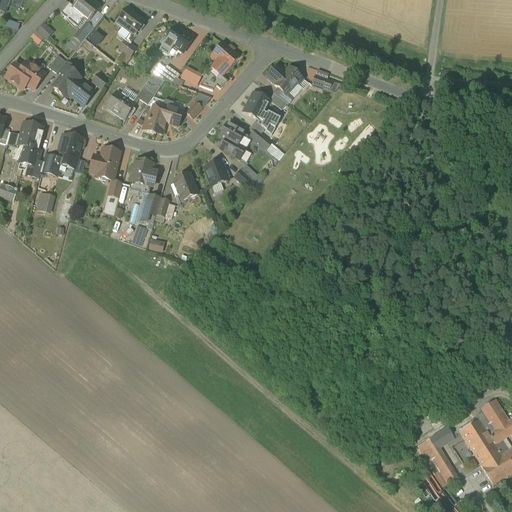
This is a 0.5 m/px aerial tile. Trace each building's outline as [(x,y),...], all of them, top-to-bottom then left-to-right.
[(0,0),(0,11),(5,14),(10,0),(0,0)] [(91,0),(79,0),(73,8),(72,9),(85,20),(87,22),(89,23),(102,9),(91,0)] [(73,8),(69,4),(61,15),(78,29),(85,20),(72,9),(73,8)] [(146,23),(128,9),(116,25),(134,39),(146,23)] [(87,22),(73,38),(81,45),(93,30),(88,26),(89,23),(87,22)] [(184,33),(176,28),(166,43),(173,48),(174,47),(184,54),(193,40),(192,41),(183,34),(184,33)] [(137,50),(126,42),(119,50),(123,53),(130,59),(131,58),(137,50)] [(224,45),(212,58),(218,63),(228,71),(239,59),(233,53),(235,50),(231,47),(229,49),(224,45)] [(123,53),(115,64),(125,67),(132,59),(131,58),(130,59),(123,53)] [(58,57),(49,69),(57,75),(59,73),(66,64),(58,57)] [(218,63),(212,70),(214,71),(207,78),(214,84),(221,77),(222,78),(228,71),(218,63)] [(27,64),(22,71),(15,66),(6,79),(23,92),(27,87),(34,92),(45,76),(27,64)] [(67,64),(59,73),(64,77),(69,70),(69,71),(72,68),(67,64)] [(167,67),(159,79),(172,84),(178,75),(167,67)] [(289,69),(285,74),(278,67),(267,79),(278,89),(287,97),(289,94),(297,85),(299,86),(303,81),(289,69)] [(69,71),(69,70),(64,77),(54,90),(66,99),(68,96),(84,108),(94,95),(79,82),(81,80),(69,71)] [(108,83),(99,75),(93,83),(102,91),(108,83)] [(221,77),(214,84),(217,88),(221,91),(228,83),(222,78),(221,77)] [(340,86),(316,77),(313,86),(309,85),(303,81),(309,85),(333,94),(340,86)] [(214,84),(207,78),(200,87),(213,92),(217,88),(214,84)] [(289,94),(287,97),(278,89),(274,95),(288,105),(294,99),(289,94)] [(155,97),(146,90),(139,100),(148,107),(155,97)] [(136,106),(117,93),(107,108),(126,121),(136,106)] [(212,99),(199,95),(193,102),(202,110),(212,99)] [(250,102),(244,114),(258,122),(259,122),(263,114),(270,103),(253,95),(249,102),(250,102)] [(202,110),(193,102),(188,108),(190,110),(186,114),(193,120),(202,110)] [(183,113),(163,106),(162,111),(158,122),(166,125),(178,129),(183,113)] [(162,111),(154,109),(152,116),(150,115),(148,121),(147,121),(143,131),(156,136),(156,134),(163,136),(166,125),(158,122),(162,111)] [(267,116),(263,114),(259,122),(258,122),(257,125),(271,137),(280,120),(268,114),(267,116)] [(42,130),(24,125),(21,138),(19,146),(38,152),(41,140),(40,140),(42,130)] [(244,135),(227,125),(219,139),(225,143),(221,151),(239,161),(245,151),(237,147),(244,135)] [(271,145),(255,132),(250,138),(267,151),(271,145)] [(21,138),(12,136),(9,146),(18,149),(19,146),(21,138)] [(84,141),(66,137),(65,142),(62,141),(59,152),(62,153),(60,161),(59,166),(75,171),(81,151),(83,150),(85,144),(83,142),(84,141)] [(103,150),(101,159),(94,157),(90,175),(97,176),(96,179),(112,183),(114,183),(121,154),(103,150)] [(44,160),(36,157),(32,170),(42,172),(45,160),(44,160)] [(60,161),(46,157),(45,160),(42,172),(41,174),(56,178),(59,166),(60,161)] [(154,166),(136,162),(131,184),(152,189),(154,180),(151,179),(154,166)] [(221,164),(204,170),(211,189),(228,182),(221,164)] [(256,177),(246,168),(241,172),(252,183),(257,178),(256,177)] [(252,183),(241,173),(235,179),(245,189),(245,190),(252,183)] [(190,176),(174,182),(182,202),(198,196),(190,176)] [(257,178),(252,183),(258,188),(264,181),(258,176),(256,177),(257,178)] [(114,183),(112,183),(109,197),(118,200),(122,185),(114,183)] [(252,183),(245,190),(245,189),(242,192),(249,199),(258,188),(252,183)] [(15,191),(2,187),(0,193),(0,197),(13,202),(16,193),(17,193),(18,191),(15,190),(15,191)] [(55,199),(40,195),(35,212),(51,216),(55,199)] [(161,200),(148,196),(144,212),(156,216),(161,200)] [(162,200),(157,217),(165,219),(169,205),(170,203),(162,200)] [(176,207),(169,205),(165,219),(172,221),(176,207)] [(161,243),(152,240),(149,250),(158,253),(161,243)] [(280,257),(270,250),(263,260),(273,267),(280,257)] [(420,334),(407,324),(401,330),(414,341),(420,334)] [(480,422),(460,435),(482,469),(502,457),(495,446),(511,435),(511,421),(509,424),(495,402),(481,411),(484,415),(478,420),(480,422)] [(440,434),(419,448),(444,488),(458,479),(439,449),(447,444),(440,434)] [(482,469),(493,487),(511,474),(511,450),(502,457),(482,469)]
